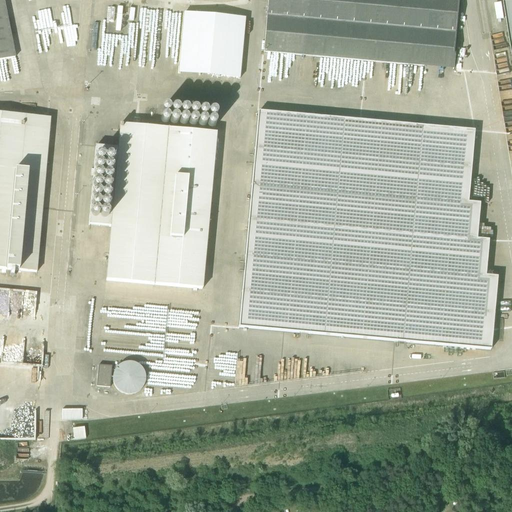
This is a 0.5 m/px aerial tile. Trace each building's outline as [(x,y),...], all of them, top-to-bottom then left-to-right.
[(0,0),(0,60),(15,58),(2,0),(0,0)] [(267,0),(263,53),(453,70),(459,0),(267,0)] [(511,0),(502,0),(511,64),(511,0)] [(245,16),(182,11),(177,73),(240,77),(245,16)] [(0,269),(37,273),(51,117),(0,113),(0,269)] [(474,132),(259,113),(239,328),(489,351),(496,281),(486,280),(490,244),(476,242),(479,206),(467,205),(474,132)] [(216,134),(119,125),(117,149),(95,147),(88,225),(110,228),(105,281),(202,290),(216,134)] [(127,393),(132,393),(137,391),(141,387),(144,382),(144,376),(143,370),(140,366),(135,363),(130,361),(125,361),(120,363),(116,366),(113,371),(112,375),(112,380),(114,385),(117,389),(121,392),(127,393)] [(111,367),(98,366),(96,387),(110,388),(111,367)] [(38,370),(20,369),(20,391),(37,392),(38,370)] [(69,399),(61,410),(68,416),(77,405),(69,399)] [(25,438),(36,438),(35,419),(25,419),(25,438)] [(85,439),(84,427),(72,429),(73,436),(70,436),(71,440),(74,440),(74,441),(85,439)]
